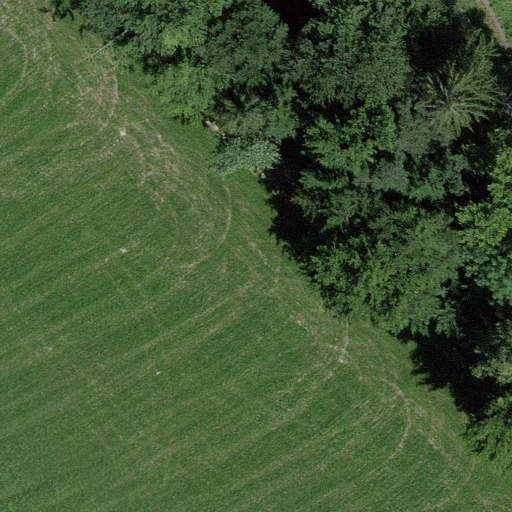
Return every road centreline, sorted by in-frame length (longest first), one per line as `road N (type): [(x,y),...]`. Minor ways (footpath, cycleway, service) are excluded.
road 1 (track): [(120,0),(384,283),(511,442)]
road 2 (track): [(511,114),(470,0)]
